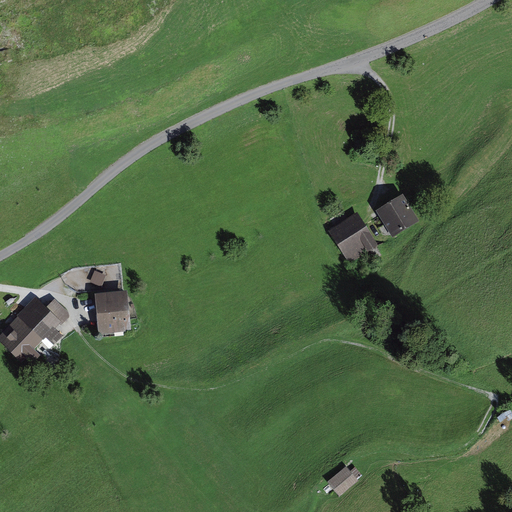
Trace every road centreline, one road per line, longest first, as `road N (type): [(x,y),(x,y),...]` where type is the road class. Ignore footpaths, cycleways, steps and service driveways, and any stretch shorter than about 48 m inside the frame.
road 1 (track): [(77,321),(89,348),(141,380),(228,386),(342,339),(489,394),(493,405),(478,434),(456,452),(387,449),(357,460)]
road 2 (unclassified): [(488,0),(168,134),(0,255)]
